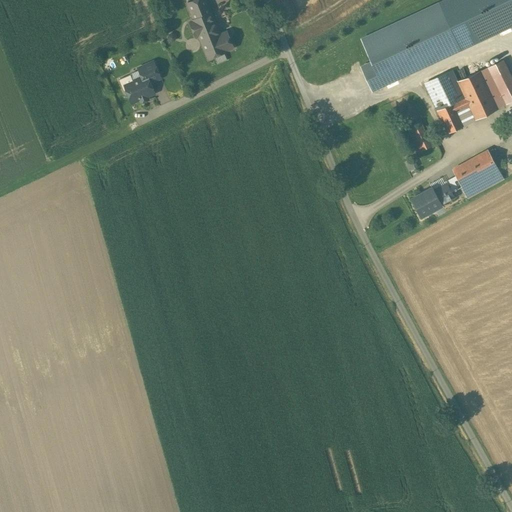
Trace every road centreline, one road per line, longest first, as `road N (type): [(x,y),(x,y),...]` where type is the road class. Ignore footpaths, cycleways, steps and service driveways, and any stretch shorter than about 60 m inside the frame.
road 1 (unclassified): [(511,509),(354,219),(265,0)]
road 2 (track): [(0,195),(122,136)]
